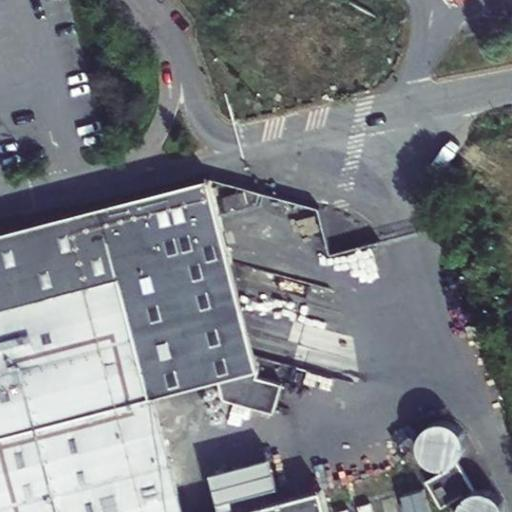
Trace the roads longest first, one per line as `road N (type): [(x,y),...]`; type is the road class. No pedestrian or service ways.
road 1 (unclassified): [(265,145),(511,88)]
road 2 (unclassified): [(104,183),(265,145)]
road 3 (unclassified): [(104,183),(137,166),(163,128),(180,77)]
road 4 (unclassified): [(265,145),(214,138),(180,77)]
